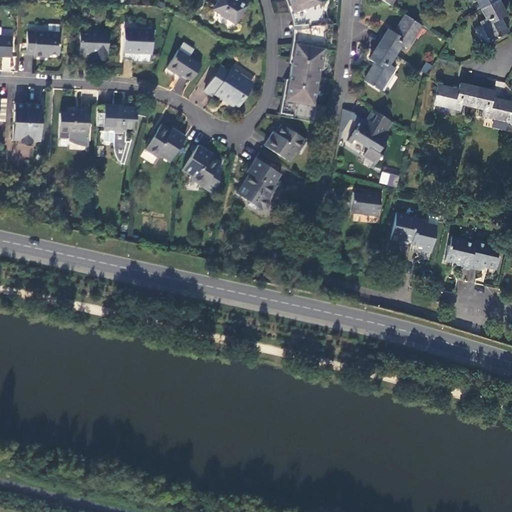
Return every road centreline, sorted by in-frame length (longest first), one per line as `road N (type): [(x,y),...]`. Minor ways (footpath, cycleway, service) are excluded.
road 1 (primary): [(0,240),(357,319),(511,363)]
road 2 (residential): [(263,0),(271,76),(264,105),(236,136),(145,90),(0,79)]
road 3 (unclassified): [(347,0),(313,262),(336,286),(423,313)]
